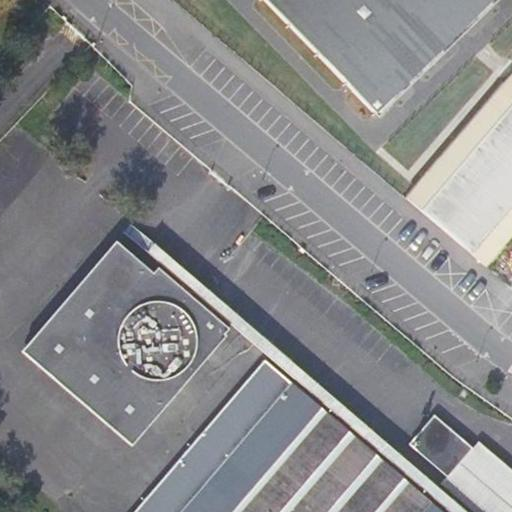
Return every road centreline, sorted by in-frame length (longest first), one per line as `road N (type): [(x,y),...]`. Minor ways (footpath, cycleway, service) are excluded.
road 1 (residential): [(511,355),(92,0)]
road 2 (unknown): [(113,18),(0,162)]
